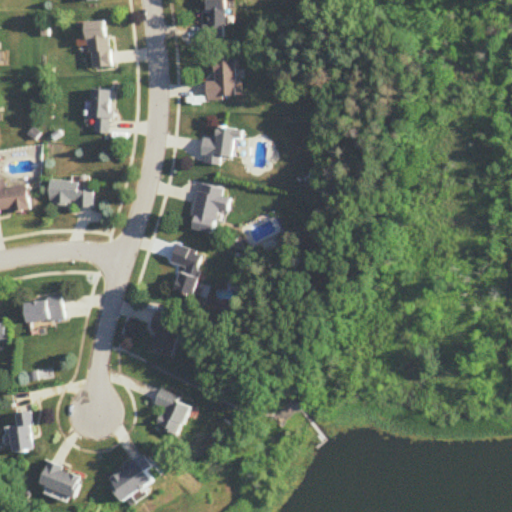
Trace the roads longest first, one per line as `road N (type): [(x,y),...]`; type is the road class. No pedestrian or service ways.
road 1 (residential): [(320,0),(308,38),(318,56),(394,54),(402,71),(387,149),(345,241),(262,375)]
road 2 (residential): [(97,419),(101,333),(160,129),(153,0)]
road 3 (residential): [(0,260),(72,251),(119,260)]
